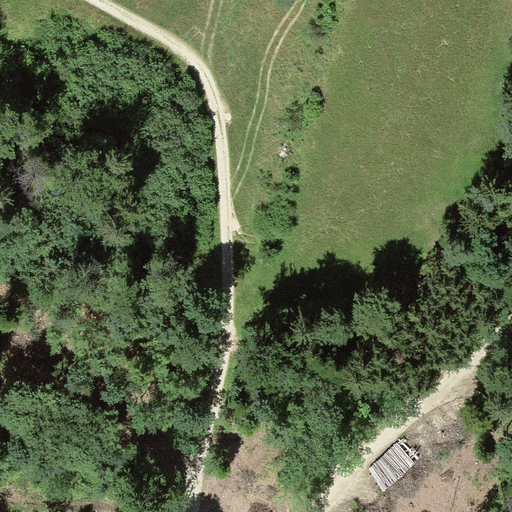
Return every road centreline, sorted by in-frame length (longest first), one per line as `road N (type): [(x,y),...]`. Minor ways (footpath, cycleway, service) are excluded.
road 1 (track): [(97,0),(180,50),(205,76),(223,154),(227,303),(194,511)]
road 2 (track): [(311,511),(511,319)]
